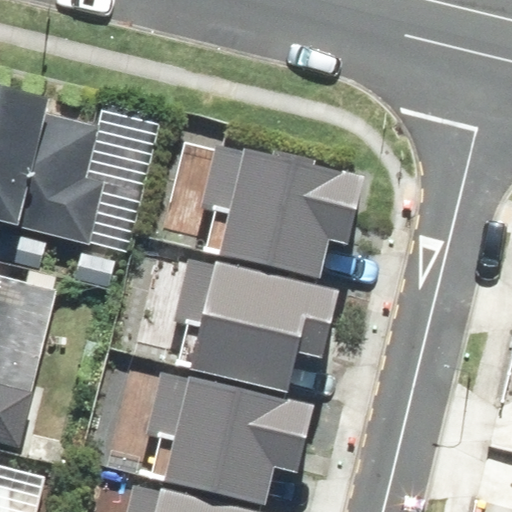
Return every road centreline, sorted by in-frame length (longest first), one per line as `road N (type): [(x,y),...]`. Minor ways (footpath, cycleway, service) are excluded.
road 1 (residential): [(496,61),(386,511)]
road 2 (residential): [(252,0),(496,61)]
